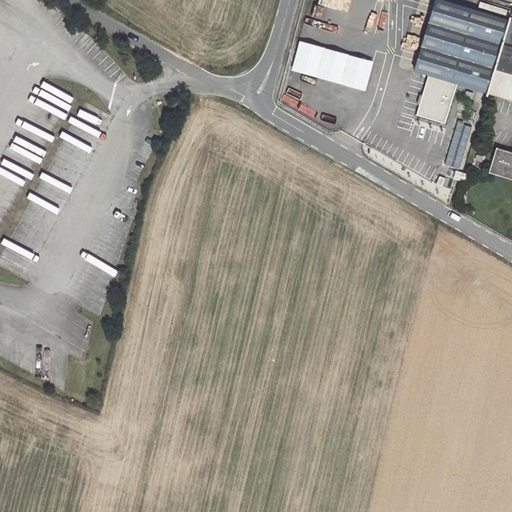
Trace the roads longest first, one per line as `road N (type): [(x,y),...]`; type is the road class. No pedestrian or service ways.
road 1 (unclassified): [(253,102),(511,255)]
road 2 (unclassified): [(74,0),(194,77),(253,102)]
